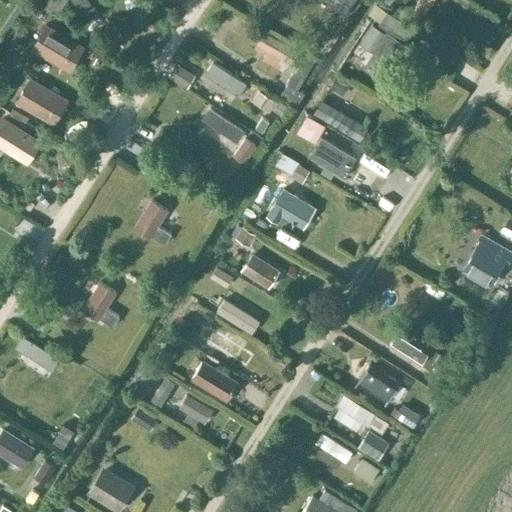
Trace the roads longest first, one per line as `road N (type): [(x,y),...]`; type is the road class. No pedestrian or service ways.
road 1 (residential): [(215,511),(511,43)]
road 2 (residential): [(0,323),(204,0)]
